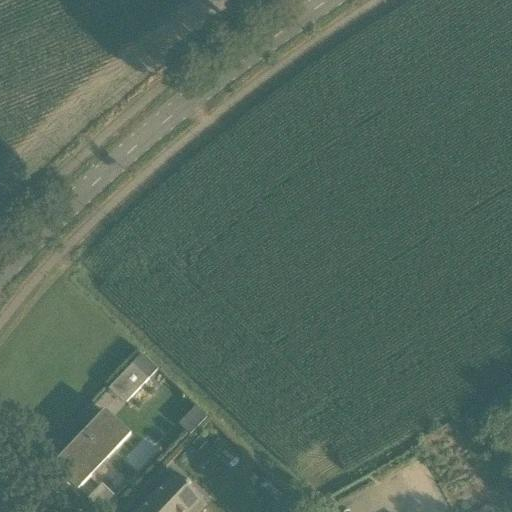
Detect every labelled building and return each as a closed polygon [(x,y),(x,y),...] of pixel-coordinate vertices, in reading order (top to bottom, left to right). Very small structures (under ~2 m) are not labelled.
[(107,391),(108,392),(111,389),(127,404),(148,381),(133,366),(134,365),(133,364),(107,391)] [(130,437),(104,413),(50,469),(76,494),(90,479),(88,476),(104,459),(107,461),(130,437)] [(199,452),(206,444),(200,438),(192,446),(199,452)] [(422,465),(404,479),(419,499),(438,485),(422,465)] [(201,501),(174,474),(137,511),(183,511),(197,498),(201,502),(201,501)]
